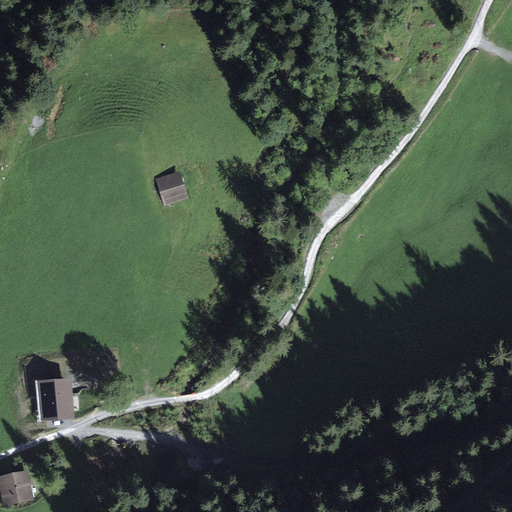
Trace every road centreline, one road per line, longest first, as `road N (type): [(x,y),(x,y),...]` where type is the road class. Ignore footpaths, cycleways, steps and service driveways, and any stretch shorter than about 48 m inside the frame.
road 1 (track): [(473,36),(394,153),(320,236),(286,318),(246,365),(210,393),(147,402),(77,427)]
road 2 (track): [(511,415),(444,438),(314,462),(222,456),(160,437),(77,427)]
